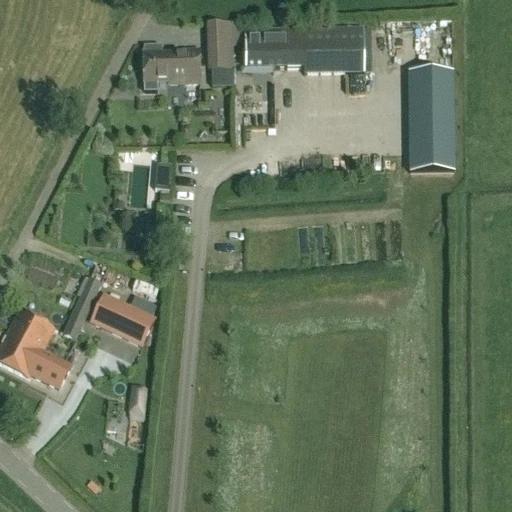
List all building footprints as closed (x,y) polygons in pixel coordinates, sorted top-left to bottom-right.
[(206,26),(207,74),(210,74),(210,90),(232,89),(232,73),(234,73),(233,48),(238,48),(238,27),(232,27),(232,26),(206,26)] [(362,77),(362,31),(244,31),(244,73),(303,72),(303,77),(362,77)] [(185,52),(185,57),(161,57),(161,50),(144,50),(145,58),(143,58),(144,87),(185,87),(185,88),(200,88),(199,51),(185,52)] [(452,95),(408,96),(409,176),(453,175),(452,95)] [(172,169),(157,168),(155,195),(171,195),(172,169)] [(74,344),(100,288),(87,282),(61,338),(74,344)] [(141,350),(154,322),(102,298),(89,326),(141,350)] [(18,316),(7,338),(43,357),(54,335),(18,316)] [(69,370),(43,357),(7,338),(4,344),(0,351),(0,369),(28,384),(30,381),(56,395),(69,370)] [(144,422),(148,393),(132,391),(128,420),(144,422)]
